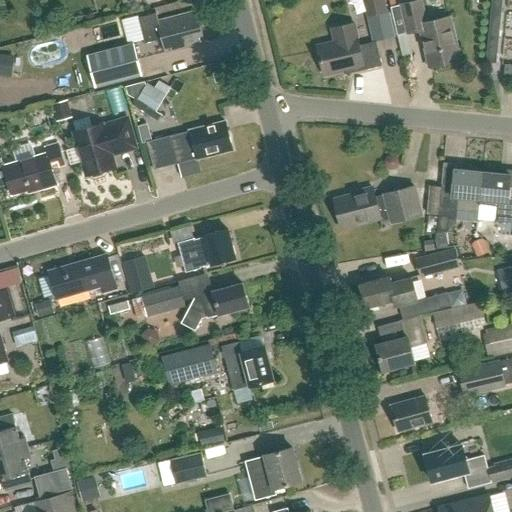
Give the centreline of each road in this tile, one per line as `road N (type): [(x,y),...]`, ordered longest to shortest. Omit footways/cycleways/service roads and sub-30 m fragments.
road 1 (unclassified): [(371,511),(281,172)]
road 2 (residential): [(0,255),(281,172)]
road 3 (residential): [(511,127),(265,108)]
